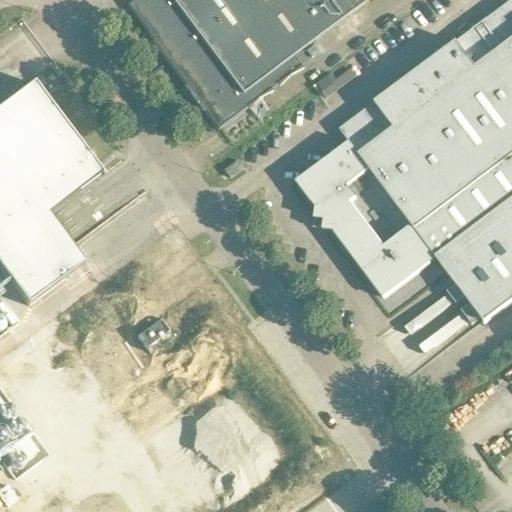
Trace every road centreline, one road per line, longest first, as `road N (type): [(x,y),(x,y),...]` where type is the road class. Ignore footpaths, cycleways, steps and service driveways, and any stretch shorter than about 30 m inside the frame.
road 1 (unclassified): [(45,0),(431,511)]
road 2 (unknown): [(0,365),(206,213),(470,0)]
road 3 (unknown): [(511,317),(361,419)]
